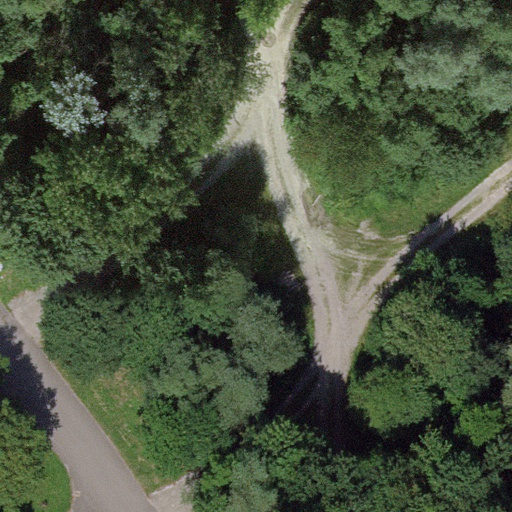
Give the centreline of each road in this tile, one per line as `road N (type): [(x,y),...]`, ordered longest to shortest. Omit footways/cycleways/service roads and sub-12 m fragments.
road 1 (track): [(179,511),(311,401),(340,307),(511,179)]
road 2 (track): [(0,346),(254,134),(320,0)]
road 3 (track): [(236,149),(340,307),(384,511)]
road 4 (track): [(0,356),(121,511)]
